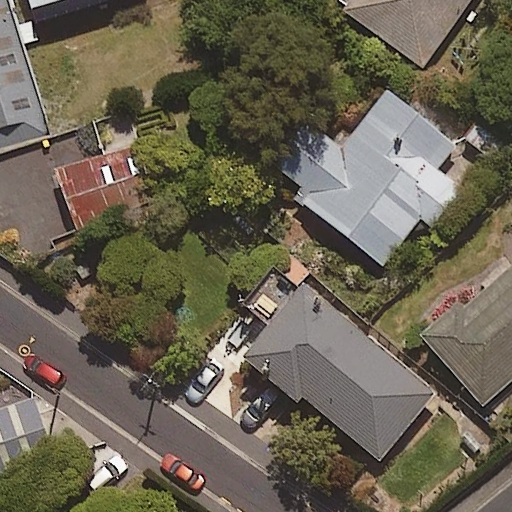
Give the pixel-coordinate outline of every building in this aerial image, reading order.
[(0,0),(0,151),(48,137),(6,0),(0,0)] [(28,0),(36,24),(114,0),(28,0)] [(477,0),(359,0),(350,13),(427,69),(477,0)] [(273,164),(312,195),(304,204),(385,269),(424,220),(434,229),(463,194),(437,173),(458,147),(392,95),(347,151),(309,120),(273,164)] [(162,202),(145,148),(65,174),(83,228),(162,202)] [(437,397),(282,274),(251,313),(280,335),(258,363),(384,463),(437,397)] [(511,385),(511,280),(434,347),(486,408),(511,385)] [(0,483),(55,468),(38,407),(0,418),(0,483)]
